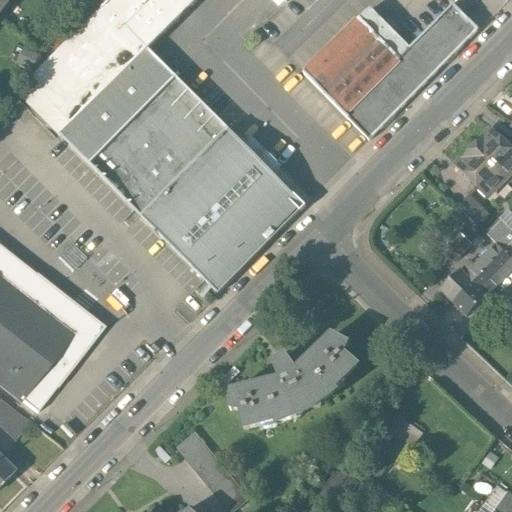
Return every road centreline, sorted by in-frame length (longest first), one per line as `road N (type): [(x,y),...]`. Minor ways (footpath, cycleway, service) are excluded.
road 1 (residential): [(40,511),(313,235)]
road 2 (residential): [(313,235),(511,36)]
road 3 (residential): [(313,235),(511,424)]
